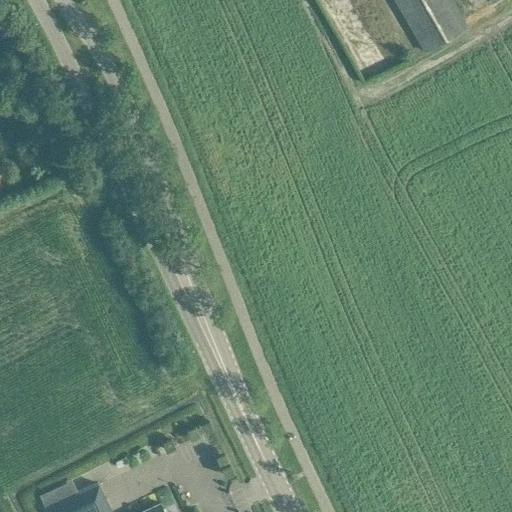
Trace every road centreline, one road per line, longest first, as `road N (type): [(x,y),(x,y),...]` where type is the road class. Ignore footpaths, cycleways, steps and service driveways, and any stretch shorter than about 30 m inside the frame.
road 1 (tertiary): [(34,0),(274,484)]
road 2 (tertiary): [(274,484),(125,103),(61,0)]
